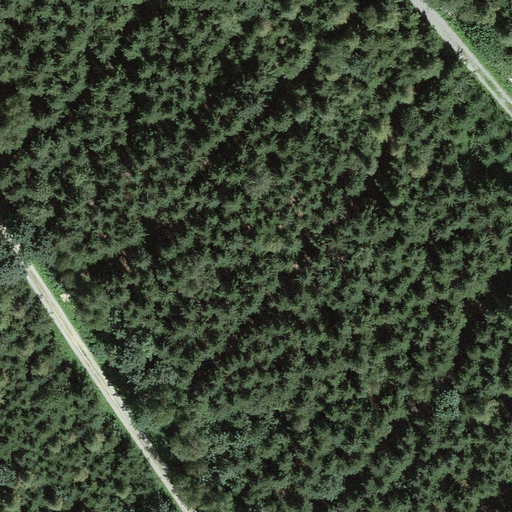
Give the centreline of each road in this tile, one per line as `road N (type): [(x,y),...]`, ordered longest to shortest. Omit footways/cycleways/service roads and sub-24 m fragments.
road 1 (track): [(188,511),(0,234)]
road 2 (track): [(511,96),(428,0)]
